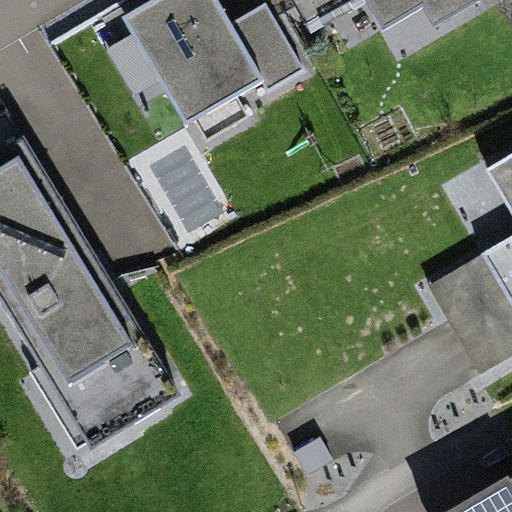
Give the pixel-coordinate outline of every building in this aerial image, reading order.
[(232,0),(147,0),(121,15),(187,132),(278,81),(232,0)] [(474,1),(473,0),(295,0),(308,24),(354,0),(368,0),(380,24),(425,0),(428,0),(439,19),(474,1)] [(176,394),(6,111),(0,114),(0,298),(89,446),(176,394)] [(511,262),(455,293),(493,362),(511,351),(511,262)] [(511,511),(511,494),(484,511),(511,511)]
